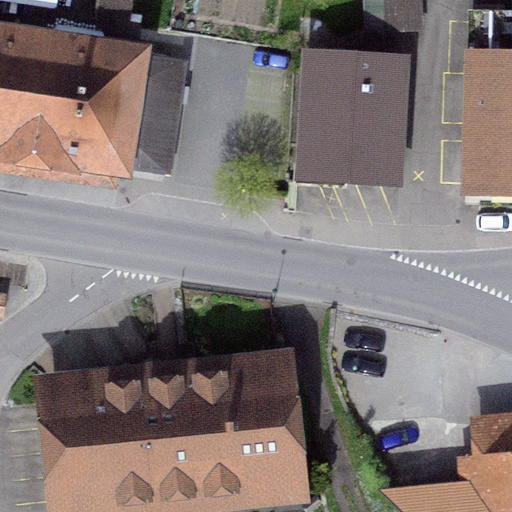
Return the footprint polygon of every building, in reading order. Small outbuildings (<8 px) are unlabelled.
[(385,0),(387,31),(419,29),(418,0),(385,0)] [(511,18),(470,17),(468,125),(484,125),(483,185),(511,185),(511,18)] [(0,148),(120,166),(121,161),(165,167),(179,67),(136,61),(136,57),(0,37),(0,148)] [(395,66),(396,46),(364,44),(362,64),(312,61),(306,172),(392,177),(398,66),(395,66)] [(56,390),(65,500),(288,478),(279,379),(90,399),(89,387),(56,390)] [(511,511),(511,422),(482,425),(486,485),(390,498),(402,511),(511,511)]
